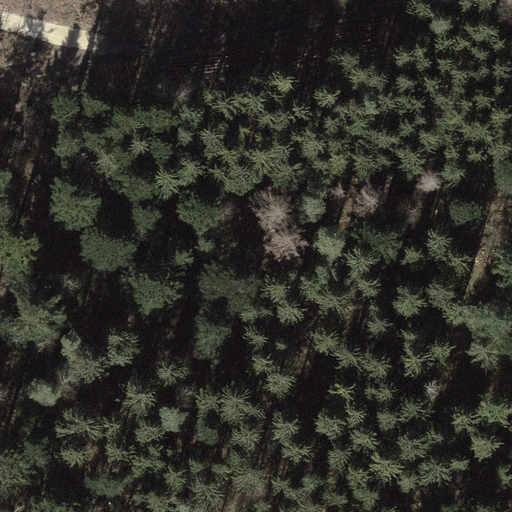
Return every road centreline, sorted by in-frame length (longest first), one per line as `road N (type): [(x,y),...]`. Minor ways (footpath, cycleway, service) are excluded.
road 1 (track): [(0,75),(446,0)]
road 2 (track): [(0,23),(140,51)]
